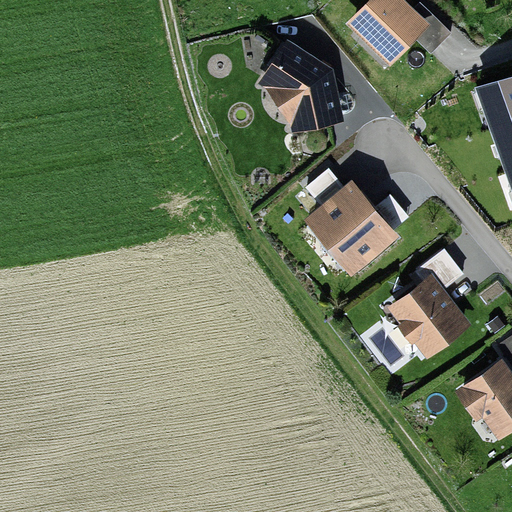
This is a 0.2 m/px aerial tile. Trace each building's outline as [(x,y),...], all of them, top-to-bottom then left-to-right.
[(429,24),(402,0),(370,0),(349,24),(392,63),(429,24)] [(326,73),(288,48),(263,78),(291,97),(292,125),(335,118),(326,73)] [(511,78),(477,91),(511,191),(511,78)] [(303,224),(351,278),(396,238),(348,184),(303,224)] [(424,283),(393,306),(427,351),(463,324),(440,293),(463,276),(444,250),(415,271),(424,283)] [(511,377),(503,364),(463,388),(476,411),(485,406),(500,431),(511,423),(511,377)]
